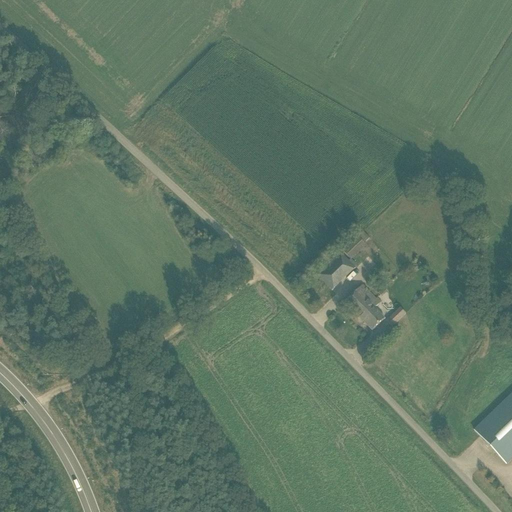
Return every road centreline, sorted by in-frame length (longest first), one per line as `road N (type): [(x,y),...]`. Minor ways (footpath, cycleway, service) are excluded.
road 1 (unclassified): [(495,511),(185,191),(0,21)]
road 2 (track): [(0,415),(112,371),(269,275)]
road 3 (secondary): [(91,511),(64,453),(0,374)]
road 4 (track): [(112,371),(145,423),(146,511)]
